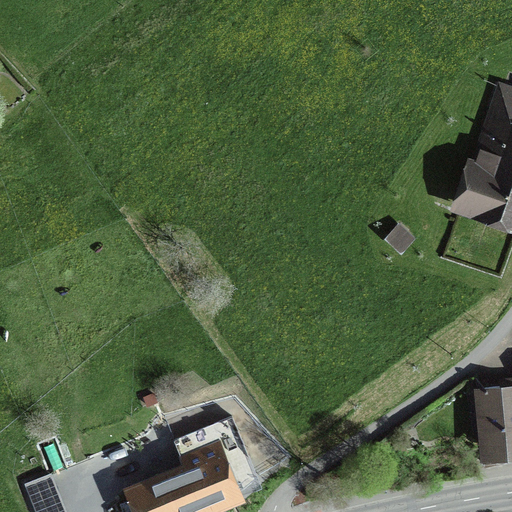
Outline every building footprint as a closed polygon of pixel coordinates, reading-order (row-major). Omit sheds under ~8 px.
[(511,101),(496,96),(458,204),(511,222),(511,101)] [(511,386),(482,389),(487,452),(511,450),(511,386)] [(176,401),(184,414),(193,408),(185,395),(176,401)] [(131,494),(138,511),(183,511),(233,492),(213,442),(178,456),(185,472),(131,494)] [(82,486),(69,443),(47,450),(61,491),(82,486)]
